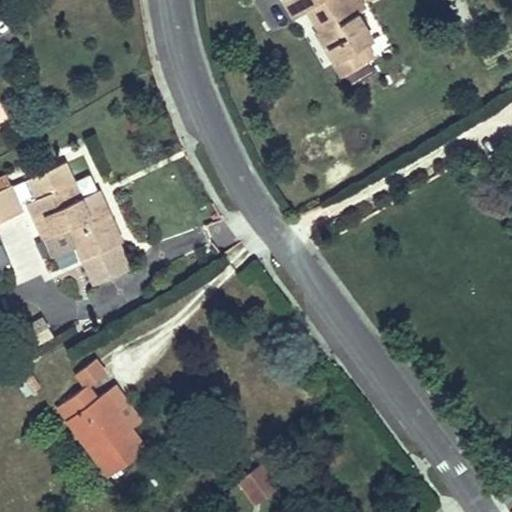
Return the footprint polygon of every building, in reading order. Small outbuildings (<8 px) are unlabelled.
[(282,0),(280,1),(292,20),(306,13),(336,62),(331,65),(339,81),(367,64),(357,48),(372,39),(346,0),(282,0)] [(67,164),(30,180),(39,199),(28,204),(47,243),(52,241),(73,232),(81,249),(87,260),(126,242),(104,199),(87,207),(67,164)] [(0,180),(0,193),(11,189),(6,178),(0,180)] [(11,189),(20,207),(28,204),(39,199),(30,180),(11,189)] [(11,189),(0,193),(0,226),(24,216),(20,207),(11,189)] [(60,257),(81,249),(73,232),(52,241),(60,257)] [(77,374),(88,388),(105,377),(94,362),(77,374)] [(24,395),(41,387),(34,372),(17,380),(24,395)] [(97,402),(87,389),(60,408),(69,421),(64,426),(104,482),(146,454),(130,433),(126,436),(110,414),(114,411),(104,397),(97,402)] [(126,436),(130,433),(142,426),(117,389),(104,397),(114,411),(110,414),(126,436)] [(228,490),(246,511),(280,484),(262,462),(228,490)]
